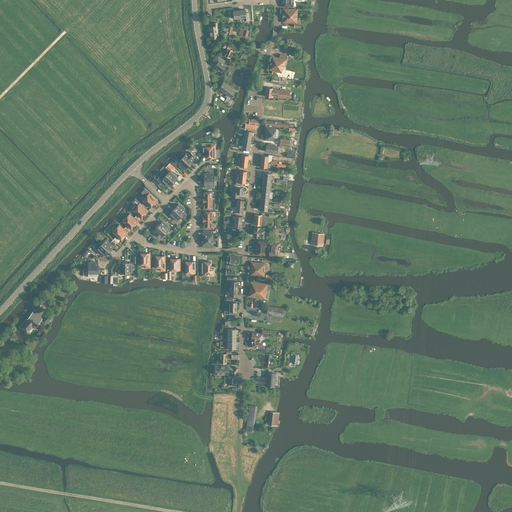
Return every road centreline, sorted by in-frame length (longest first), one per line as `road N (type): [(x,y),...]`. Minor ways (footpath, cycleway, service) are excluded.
road 1 (unclassified): [(243,372),(245,235),(276,0)]
road 2 (tertiary): [(131,168),(207,101),(194,0)]
road 3 (tertiary): [(0,310),(131,168)]
road 4 (track): [(178,511),(0,483)]
road 5 (track): [(236,511),(243,372)]
road 6 (track): [(120,146),(129,156),(65,222),(88,215)]
road 7 (residential): [(137,235),(169,247),(191,244),(192,176)]
